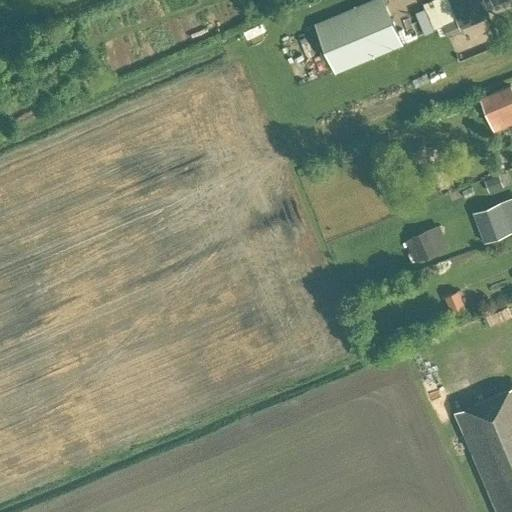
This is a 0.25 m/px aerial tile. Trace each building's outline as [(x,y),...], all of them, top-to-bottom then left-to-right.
[(403,45),(384,0),(368,0),(315,22),(336,73),(403,45)] [(433,29),(444,24),(449,37),(462,32),(457,19),(452,9),(472,0),(432,0),(423,4),(433,29)] [(511,116),(511,94),(509,86),(480,97),(490,125),(511,116)] [(412,170),(430,162),(424,147),(405,155),(412,170)] [(511,196),(477,209),(488,241),(511,232),(511,196)] [(437,253),(427,230),(411,236),(422,260),(437,253)] [(458,312),(473,307),(465,288),(451,294),(458,312)] [(511,511),(511,387),(454,412),(497,511),(511,511)]
